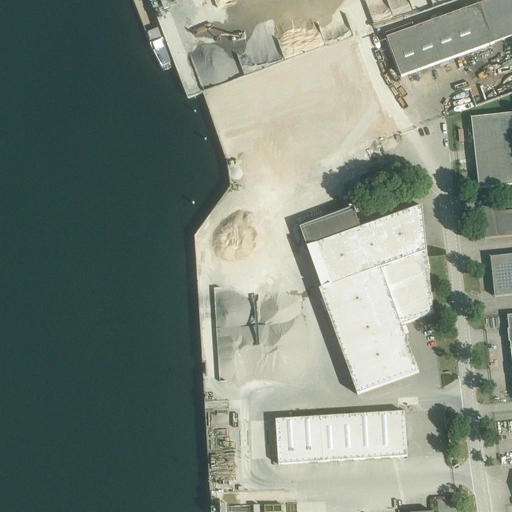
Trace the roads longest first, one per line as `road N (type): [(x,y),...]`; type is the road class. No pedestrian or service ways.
road 1 (unknown): [(328,480),(253,477),(245,410),(252,403),(441,398),(470,414),(511,405)]
road 2 (unclassified): [(484,511),(442,200),(418,149)]
road 3 (unknown): [(328,480),(450,473),(479,480)]
